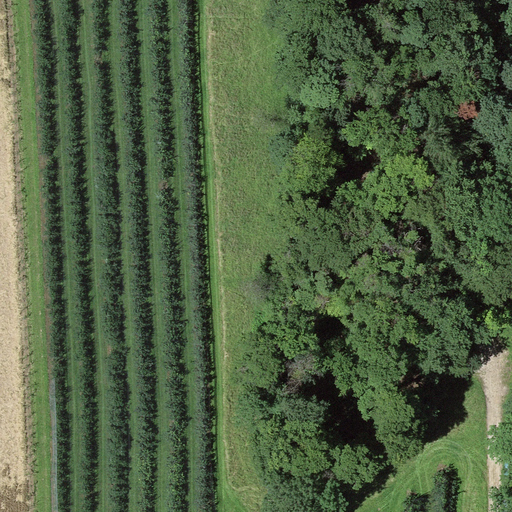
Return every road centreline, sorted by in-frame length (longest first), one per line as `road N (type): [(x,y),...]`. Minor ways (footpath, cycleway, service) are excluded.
road 1 (track): [(259,511),(239,482),(225,0)]
road 2 (track): [(488,176),(506,511)]
road 3 (track): [(399,0),(488,176)]
road 4 (track): [(488,176),(496,159),(490,0)]
road 5 (track): [(503,433),(445,445),(355,511)]
